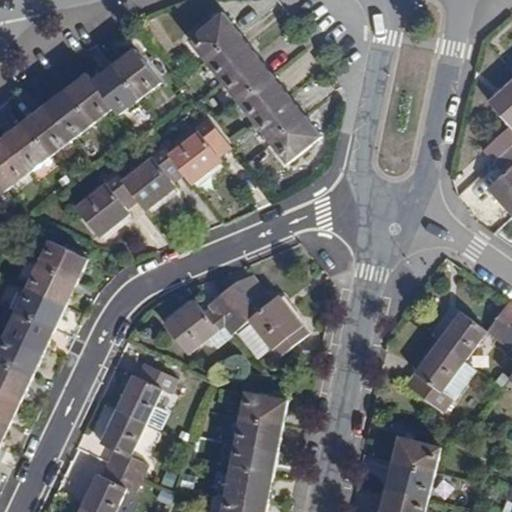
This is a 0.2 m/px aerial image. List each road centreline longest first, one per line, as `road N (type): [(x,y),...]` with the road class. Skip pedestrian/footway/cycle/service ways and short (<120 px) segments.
road 1 (residential): [(382,216),(323,213),(129,298),(21,511)]
road 2 (residential): [(320,511),(382,216)]
road 3 (residential): [(382,216),(421,183),(460,0)]
road 4 (residential): [(391,0),(361,167),(382,216)]
road 5 (residential): [(511,274),(474,247),(382,216)]
